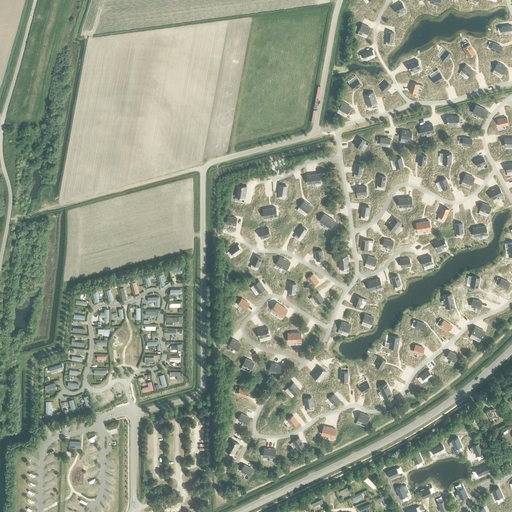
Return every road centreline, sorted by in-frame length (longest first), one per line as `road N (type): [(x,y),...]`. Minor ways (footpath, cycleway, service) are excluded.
road 1 (unclassified): [(133,486),(136,415),(203,388),(203,169),(312,134),(340,0)]
road 2 (tertiary): [(240,511),(406,429),(511,348)]
road 3 (track): [(28,215),(203,169)]
